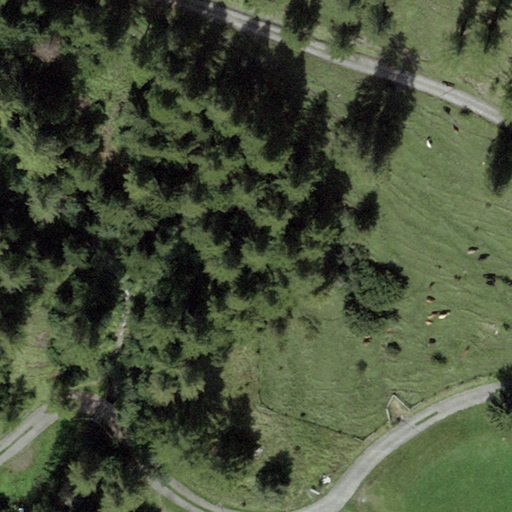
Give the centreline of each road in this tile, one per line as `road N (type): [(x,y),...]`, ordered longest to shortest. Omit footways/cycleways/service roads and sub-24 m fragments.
road 1 (track): [(184,0),(511,123)]
road 2 (track): [(0,454),(61,411),(106,400),(135,420),(165,485),(211,511)]
road 3 (track): [(326,511),(405,430),(444,408),(511,391)]
